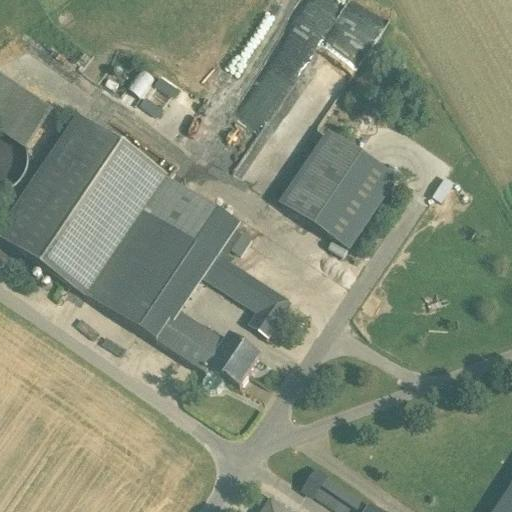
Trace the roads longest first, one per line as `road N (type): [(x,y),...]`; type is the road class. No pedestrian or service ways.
road 1 (unclassified): [(0,304),(241,463)]
road 2 (track): [(511,358),(262,446)]
